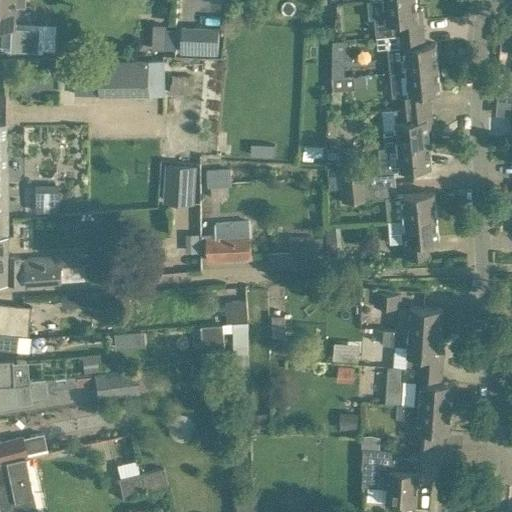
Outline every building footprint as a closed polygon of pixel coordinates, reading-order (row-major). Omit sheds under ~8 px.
[(0,0),(0,26),(13,28),(14,12),(25,12),(26,0),(0,0)] [(373,0),(378,35),(425,30),(422,7),(418,8),(416,0),(373,0)] [(153,35),(152,48),(165,48),(166,36),(166,23),(153,23),(153,35)] [(181,24),(181,50),(218,51),(219,25),(181,24)] [(388,47),(391,71),(439,66),(437,42),(426,43),(425,30),(378,35),(399,33),(400,46),(388,47)] [(348,58),(334,62),(338,74),(351,70),(348,58)] [(150,59),(75,60),(75,93),(100,93),(101,95),(149,94),(150,94),(166,94),(166,59),(150,60),(150,59)] [(405,94),(406,107),(432,104),(430,91),(441,90),(439,66),(391,71),(394,95),(405,94)] [(334,88),(332,112),(341,111),(342,88),(355,88),(354,74),(333,75),(334,88)] [(172,82),(172,91),(193,92),(193,83),(172,82)] [(385,129),(386,145),(398,144),(430,141),(429,127),(434,127),(432,104),(406,107),(395,108),(397,128),(385,129)] [(352,137),(342,138),(342,135),(330,136),(331,147),(352,145),(352,137)] [(433,165),(430,141),(398,144),(401,168),(433,165)] [(168,162),(165,198),(194,200),(196,163),(168,162)] [(231,166),(206,168),(207,185),(232,183),(231,166)] [(342,186),(342,187),(367,184),(393,182),(393,181),(367,184),(366,170),(328,174),(329,187),(342,186)] [(33,183),(33,210),(57,210),(57,183),(33,183)] [(367,184),(342,187),(344,200),(369,197),(367,184)] [(394,194),(386,195),(386,196),(389,219),(437,215),(435,190),(415,192),(403,193),(398,194),(397,194),(394,194)] [(437,215),(389,219),(391,242),(403,241),(404,255),(430,253),(429,240),(439,239),(437,215)] [(252,257),(251,237),(250,220),(217,222),(218,235),(208,235),(209,259),(252,257)] [(341,224),(330,225),(331,232),(342,231),(341,224)] [(8,255),(8,233),(0,232),(0,282),(25,282),(91,277),(112,275),(112,259),(75,262),(75,253),(23,256),(23,258),(20,258),(20,255),(8,255)] [(186,233),(186,251),(199,251),(199,233),(186,233)] [(290,237),(291,252),(268,253),(269,267),(327,266),(326,236),(290,237)] [(342,254),(330,254),(329,265),(341,266),(342,254)] [(360,301),(376,301),(375,303),(401,305),(402,291),(379,289),(379,285),(360,285),(360,301)] [(89,292),(77,292),(78,305),(90,304),(89,292)] [(249,321),(247,298),(226,300),(228,322),(235,322),(249,321)] [(0,331),(27,334),(30,305),(0,301),(0,331)] [(409,306),(408,329),(409,329),(441,331),(443,307),(423,305),(411,304),(411,306),(409,306)] [(286,335),(286,314),(273,314),(273,335),(286,335)] [(249,321),(235,322),(235,339),(235,352),(249,352),(249,338),(249,321)] [(225,353),(223,322),(202,324),(204,355),(216,354),(225,353)] [(384,327),(383,342),(394,343),(396,343),(395,364),(405,365),(405,366),(444,368),(445,345),(440,345),(441,331),(409,329),(408,329),(396,328),(395,328),(384,327)] [(114,329),(114,346),(143,345),(142,328),(114,329)] [(26,343),(27,334),(0,331),(0,346),(17,348),(17,342),(26,343)] [(335,340),(334,356),(358,358),(359,341),(335,340)] [(363,349),(362,361),(375,362),(375,353),(371,349),(363,349)] [(225,353),(216,354),(216,357),(216,368),(234,367),(234,378),(243,378),(244,403),(252,403),(251,377),(250,377),(250,367),(249,367),(249,352),(235,352),(225,353)] [(97,353),(82,355),(84,370),(98,368),(97,353)] [(0,381),(13,381),(12,361),(12,359),(0,358),(0,381)] [(405,366),(403,402),(420,404),(452,406),(453,381),(443,381),(444,368),(405,366)] [(134,367),(93,372),(96,397),(137,392),(134,367)] [(0,405),(31,400),(30,398),(47,394),(46,390),(44,377),(42,378),(28,378),(28,381),(27,381),(13,383),(13,381),(0,381),(0,405)] [(230,386),(219,389),(220,391),(223,405),(234,402),(230,386)] [(220,391),(202,395),(205,409),(223,405),(220,391)] [(398,402),(397,416),(414,417),(412,441),(435,442),(438,443),(439,430),(450,430),(452,406),(420,404),(403,402),(398,402)] [(356,429),(358,412),(342,411),(340,428),(356,429)] [(178,412),(168,427),(185,438),(195,423),(178,412)] [(267,412),(252,413),(253,425),(268,425),(267,412)] [(19,432),(0,436),(0,451),(2,457),(25,452),(19,432)] [(362,433),(362,446),(364,446),(380,447),(380,435),(371,432),(362,433)] [(364,446),(362,466),(364,466),(363,484),(369,484),(388,486),(388,500),(397,500),(417,502),(419,469),(417,469),(394,467),(395,453),(395,448),(380,447),(364,446)] [(0,511),(37,511),(26,452),(0,458),(0,511)] [(140,471),(118,475),(123,496),(169,487),(164,466),(155,468),(140,471)] [(239,511),(259,511),(256,489),(236,492),(239,511)]
